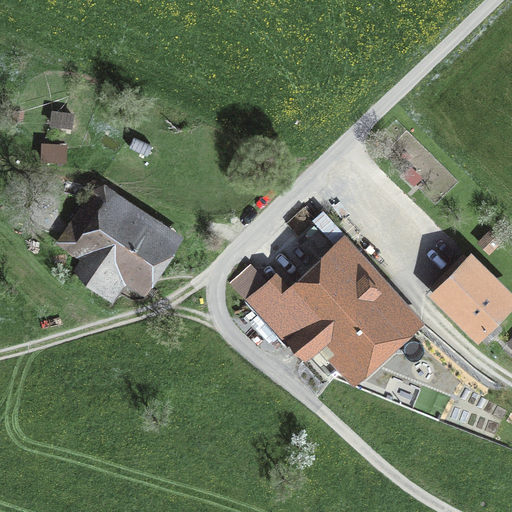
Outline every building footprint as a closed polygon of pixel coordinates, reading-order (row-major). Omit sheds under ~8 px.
[(154,223),(111,194),(105,204),(91,194),(60,243),(84,259),(77,269),(96,282),(93,286),(113,300),(131,272),(142,280),(174,233),(155,220),(154,223)] [(397,294),(344,236),(283,293),(270,279),(247,300),(287,344),(292,340),(305,354),(325,336),(354,368),(405,322),(387,303),(397,294)] [(435,286),(486,337),(511,310),(511,282),(476,246),(435,286)] [(244,289),(250,291),(254,290),(258,286),(258,280),(255,276),(251,274),(246,274),(243,277),(241,282),(244,289)] [(252,311),(242,322),(266,346),(277,335),(252,311)]
